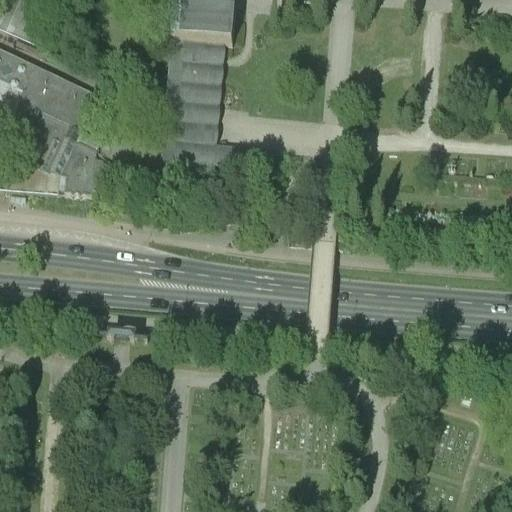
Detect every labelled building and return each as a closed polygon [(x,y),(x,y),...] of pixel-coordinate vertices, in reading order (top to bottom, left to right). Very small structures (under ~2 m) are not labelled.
[(8,0),(3,14),(0,12),(0,35),(36,53),(56,10),(35,0),(8,0)] [(222,64),(222,59),(232,60),(235,25),(171,19),(168,53),(183,55),(170,194),(211,198),(212,185),(212,177),(220,177),(275,181),(277,158),(222,154),(213,154),(216,129),(222,64)] [(0,96),(81,137),(97,101),(0,55),(0,96)] [(81,137),(0,96),(0,137),(22,148),(15,164),(59,186),(75,149),(81,137)] [(22,148),(0,137),(0,195),(64,201),(64,188),(59,186),(15,164),(22,148)] [(75,149),(97,159),(101,147),(81,137),(75,149)] [(75,149),(59,186),(64,188),(64,201),(106,204),(108,168),(96,167),(97,159),(75,149)]
